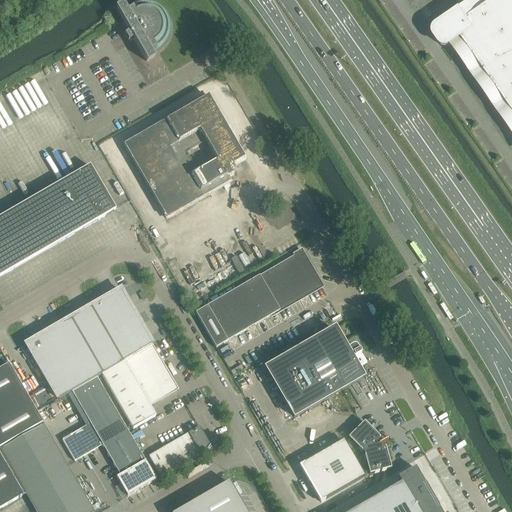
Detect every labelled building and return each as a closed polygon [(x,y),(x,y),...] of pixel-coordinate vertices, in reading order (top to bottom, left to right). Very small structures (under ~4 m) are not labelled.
[(507,108),(511,115),(511,0),(497,0),(484,9),(483,9),(478,13),(465,23),(464,23),(459,15),(458,14),(436,30),(435,31),(434,34),(435,39),(439,46),(441,48),(444,49),(447,49),(449,48),(459,40),(460,42),(460,41),(480,70),(483,75),(484,75),(503,103),(506,108),(507,108)] [(128,12),(123,5),(116,9),(130,34),(125,36),(128,43),(133,40),(147,64),(155,60),(151,52),(156,50),(157,49),(159,47),(160,47),(161,46),(163,43),(164,41),(165,40),(165,39),(166,37),(166,36),(167,34),(167,32),(167,30),(167,28),(167,27),(167,25),(166,23),(166,22),(165,20),(165,19),(164,17),(163,15),(161,14),(160,13),(159,12),(158,11),(156,10),(154,9),(152,8),(151,7),(149,7),(147,7),(145,6),(143,6),(141,7),(139,7),(137,7),(136,8),(133,9),(128,12)] [(195,105),(110,154),(152,229),(193,205),(235,181),(217,145),(195,105)] [(90,167),(0,219),(0,278),(115,211),(90,167)] [(256,225),(252,219),(247,221),(251,228),(256,225)] [(216,349),(272,317),(321,288),(301,253),(196,314),(216,349)] [(121,291),(26,346),(58,402),(102,377),(152,347),(153,347),(121,291)] [(334,330),(287,358),(266,370),(294,419),(363,379),(352,361),(361,355),(359,351),(358,351),(356,348),(353,346),(346,351),(334,330)] [(154,350),(152,347),(102,377),(133,430),(156,417),(150,407),(151,407),(151,406),(177,391),(154,350)] [(35,511),(93,511),(44,426),(42,424),(43,424),(37,414),(8,365),(0,370),(0,510),(25,495),(35,511)] [(116,479),(121,488),(127,498),(156,482),(145,463),(97,380),(72,394),(90,425),(62,441),(75,463),(102,447),(120,477),(116,479)] [(369,476),(385,472),(391,470),(386,449),(385,448),(384,448),(383,446),(386,446),(385,442),(382,439),(380,441),(379,440),(380,439),(380,438),(364,423),(347,439),(363,455),(369,476)] [(200,456),(203,454),(211,449),(199,429),(149,458),(161,479),(200,456)] [(343,442),(300,467),(310,485),(354,460),(343,442)] [(354,460),(310,485),(321,504),(364,478),(354,460)] [(401,485),(367,505),(355,511),(439,511),(433,499),(434,499),(432,494),(430,495),(415,469),(397,479),(401,485)] [(245,511),(229,484),(180,511),(245,511)]
